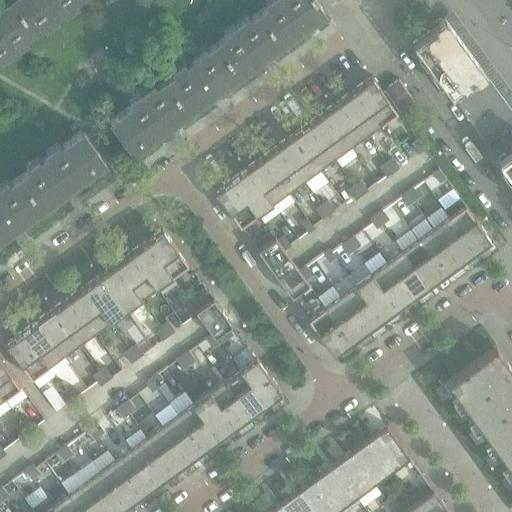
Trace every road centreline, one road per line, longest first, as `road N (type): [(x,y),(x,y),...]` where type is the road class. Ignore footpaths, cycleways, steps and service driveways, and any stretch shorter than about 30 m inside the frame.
road 1 (residential): [(334,398),(165,171)]
road 2 (residential): [(165,171),(359,28)]
road 3 (residential): [(334,398),(487,286),(511,319)]
road 4 (residential): [(165,171),(0,293)]
road 5 (residential): [(179,511),(334,398)]
